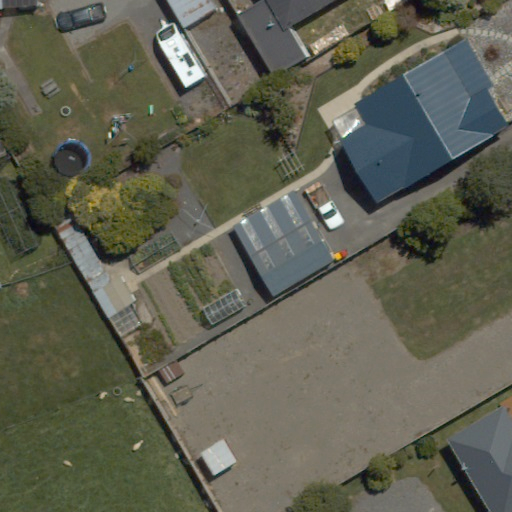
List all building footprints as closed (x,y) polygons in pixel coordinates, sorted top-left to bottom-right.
[(221,12),(214,0),(166,0),(185,32),(221,12)] [(287,27),(335,0),(264,0),(235,17),(267,73),(302,53),(287,27)] [(378,203),(511,121),(511,108),(469,38),(359,105),(369,121),(339,139),(378,203)] [(292,193),(229,230),(270,299),(333,262),(292,193)] [(477,488),(489,511),(511,511),(511,430),(472,451),(488,482),(477,488)]
